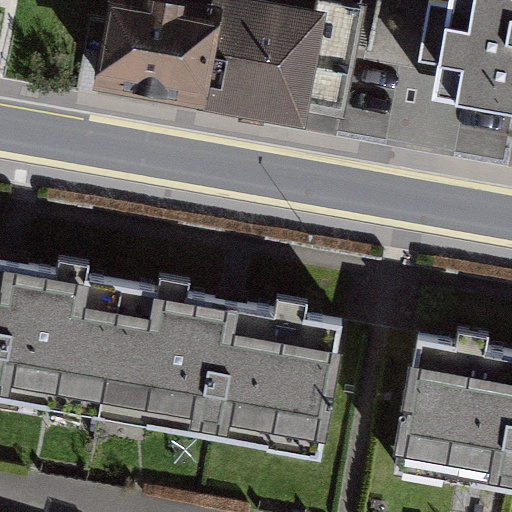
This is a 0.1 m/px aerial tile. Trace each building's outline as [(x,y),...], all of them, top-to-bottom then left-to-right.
[(110,0),(96,79),(208,99),(225,10),(184,3),(184,0),(110,0)] [(226,0),(225,10),(208,99),(305,117),(324,14),(247,0),(226,0)] [(511,0),(449,0),(431,98),(511,112),(511,0)] [(0,381),(108,399),(130,271),(0,249),(0,381)] [(355,309),(130,271),(108,399),(333,437),(355,309)] [(403,456),(511,474),(511,342),(425,328),(403,456)]
